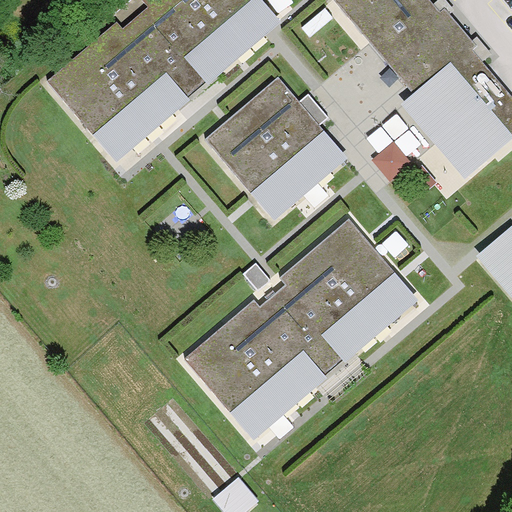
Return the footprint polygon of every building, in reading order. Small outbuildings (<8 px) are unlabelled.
[(132,0),(51,73),(107,134),(176,71),(205,103),(223,87),(197,59),(262,0),(132,0)] [(438,0),(340,0),(430,98),(417,107),(480,183),(511,150),(511,122),(463,65),(482,46),(438,0)] [(331,133),(279,73),(209,135),(261,194),(331,133)] [(393,180),(414,161),(408,154),(425,140),(398,110),(368,137),(381,151),(373,158),(393,180)] [(346,207),(187,348),(246,415),(317,352),(338,377),(357,360),(335,335),(405,273),(346,207)] [(511,223),(483,248),(511,283),(511,223)] [(241,473),(214,497),(228,511),(248,511),(263,499),(241,473)]
